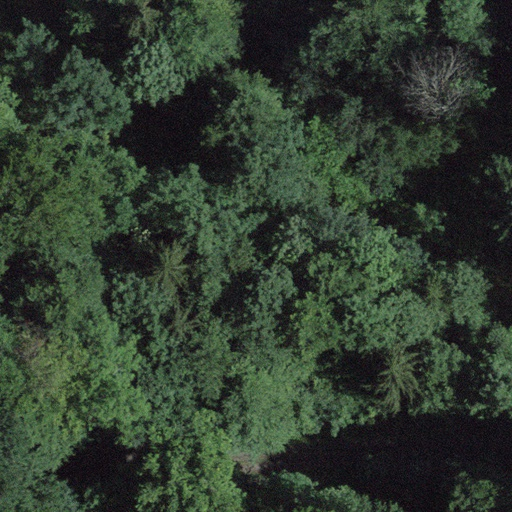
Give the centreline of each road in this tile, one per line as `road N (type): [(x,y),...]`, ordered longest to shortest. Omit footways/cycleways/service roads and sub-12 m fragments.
road 1 (track): [(0,146),(162,209),(321,253),(511,280)]
road 2 (track): [(244,458),(511,447)]
road 3 (track): [(0,465),(244,458)]
